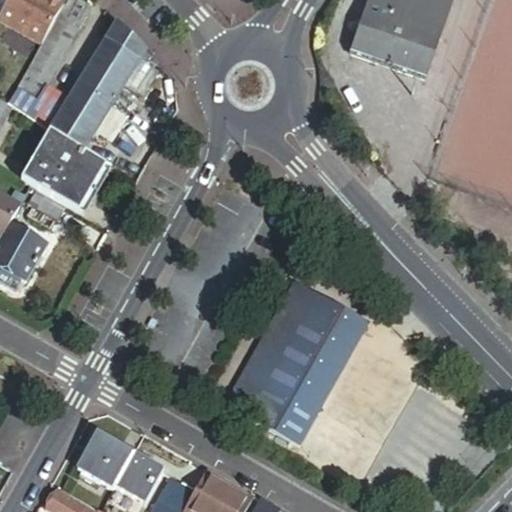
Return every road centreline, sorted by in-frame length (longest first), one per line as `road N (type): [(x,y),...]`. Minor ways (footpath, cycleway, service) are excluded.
road 1 (residential): [(277,117),(307,159),(511,376)]
road 2 (residential): [(233,125),(87,386)]
road 3 (residential): [(87,386),(317,511)]
road 4 (residential): [(87,386),(14,511)]
